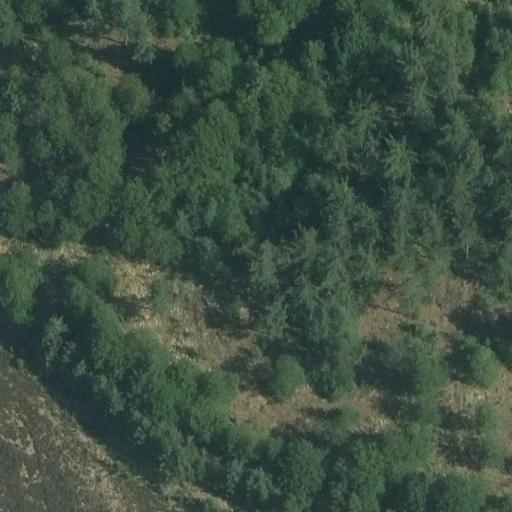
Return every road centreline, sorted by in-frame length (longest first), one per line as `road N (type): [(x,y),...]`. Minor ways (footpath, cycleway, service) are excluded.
road 1 (track): [(10,0),(53,304),(94,389),(147,431),(210,462),(383,511)]
road 2 (track): [(33,290),(328,0)]
